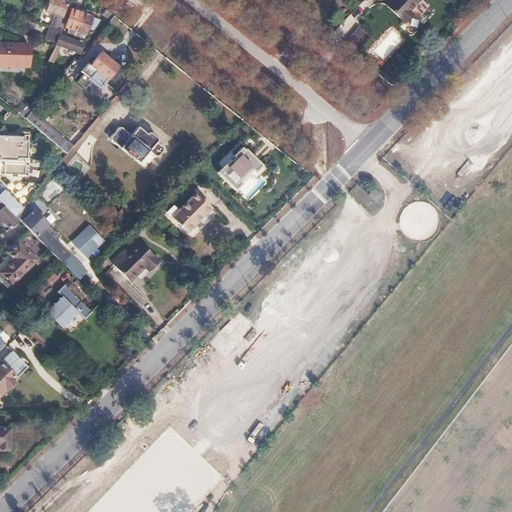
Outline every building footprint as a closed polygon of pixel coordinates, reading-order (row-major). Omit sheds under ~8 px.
[(50,0),(47,10),(62,15),(57,28),(62,30),(70,6),(65,4),(66,0),(50,0)] [(391,0),(388,4),(406,21),(413,13),(410,10),(419,0),(391,0)] [(71,9),(66,26),(75,29),(81,13),(71,9)] [(75,29),(74,33),(80,35),(81,31),(86,33),(88,27),(92,29),(99,19),(81,13),(75,29)] [(60,35),(56,43),(57,44),(62,45),(78,51),(81,42),(72,39),(60,35)] [(29,44),(0,43),(0,65),(29,66),(29,44)] [(62,45),(57,44),(51,56),(57,59),(60,55),(57,53),(62,45)] [(91,63),(83,72),(102,87),(96,94),(106,102),(116,90),(106,82),(118,67),(101,52),(91,63)] [(88,61),(80,70),(83,72),(91,63),(88,61)] [(31,112),(25,118),(67,153),(78,140),(73,135),(67,142),(31,112)] [(120,126),(110,138),(139,162),(149,150),(155,155),(158,155),(163,149),(163,146),(157,141),(157,136),(152,131),(148,131),(147,133),(138,125),(130,135),(120,126)] [(0,158),(18,159),(18,157),(27,157),(27,139),(23,139),(23,136),(0,134),(0,158)] [(246,148),(220,173),(236,189),(252,172),(256,176),(265,167),(246,148)] [(80,149),(66,166),(80,178),(94,161),(80,149)] [(0,200),(16,216),(24,207),(4,188),(3,189),(0,185),(0,200)] [(373,188),(368,195),(376,201),(382,194),(373,188)] [(171,207),(163,215),(167,220),(170,217),(186,233),(212,208),(196,193),(176,212),(171,207)] [(0,200),(0,219),(9,229),(19,219),(16,216),(0,200)] [(16,216),(19,219),(29,229),(62,262),(73,274),(84,264),(72,252),(70,255),(44,229),(49,224),(35,210),(31,215),(26,211),(32,204),(29,201),(24,207),(16,216)] [(92,224),(75,241),(86,253),(103,236),(92,224)] [(16,257),(5,268),(16,279),(37,258),(47,248),(29,229),(20,240),(10,250),(16,257)] [(140,242),(116,266),(131,282),(145,267),(149,271),(159,261),(140,242)] [(123,288),(129,281),(113,267),(106,274),(123,288)] [(61,295),(45,311),(61,328),(77,312),(84,318),(90,311),(64,284),(57,291),(61,295)] [(230,321),(220,331),(226,336),(235,326),(230,321)] [(17,333),(12,345),(24,351),(30,338),(17,333)] [(11,351),(0,362),(0,393),(27,367),(11,351)] [(0,428),(0,451),(8,451),(9,429),(0,428)]
